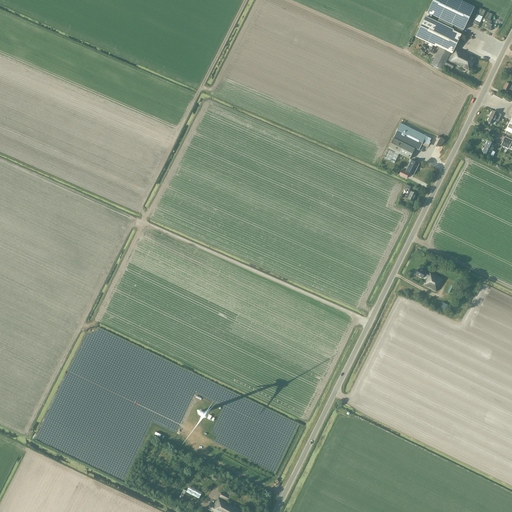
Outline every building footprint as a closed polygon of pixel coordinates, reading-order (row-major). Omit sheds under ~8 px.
[(425,17),(415,36),(439,48),(431,65),(441,70),(442,70),(444,66),(451,69),(454,65),(469,72),(475,59),(456,49),(455,50),(455,49),(452,55),(450,53),(452,53),(454,49),(455,49),(455,48),(455,47),(461,35),(463,30),(473,8),(457,0),(432,0),(427,13),(439,18),(437,23),(425,17)] [(511,85),(506,83),(503,89),(504,90),(503,92),(506,94),(508,91),(507,91),(509,88),(511,89),(511,85)] [(494,121),(498,122),(501,115),(492,111),(487,122),(492,124),(494,121)] [(425,136),(400,123),(383,158),(394,163),(398,154),(409,159),(415,148),(421,152),(424,146),(421,145),(425,136)] [(501,145),(508,149),(511,140),(505,137),(501,145)] [(487,141),(482,152),(490,156),(495,145),(487,141)] [(411,160),(405,171),(413,175),(418,164),(411,160)] [(406,179),(409,174),(401,170),(399,175),(406,179)] [(411,192),(408,191),(405,198),(412,201),(416,194),(411,192)] [(451,279),(454,273),(440,266),(437,271),(451,279)] [(429,274),(422,270),(421,271),(418,269),(415,274),(422,278),(423,276),(427,278),(423,285),(435,292),(437,288),(438,289),(443,279),(429,272),(429,274)] [(465,297),(466,298),(469,293),(462,289),(458,297),(463,300),(465,297)] [(441,302),(437,309),(443,312),(447,305),(441,302)] [(215,473),(211,479),(217,482),(221,475),(215,473)] [(224,489),(219,497),(227,501),(229,497),(231,493),(224,489)] [(211,503),(207,509),(212,511),(238,511),(240,510),(218,498),(217,498),(214,504),(211,503)]
